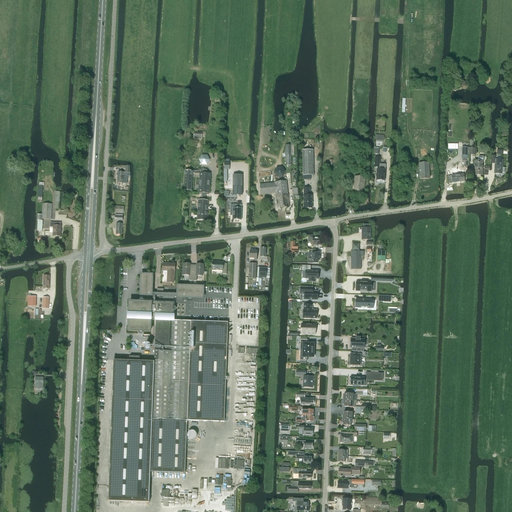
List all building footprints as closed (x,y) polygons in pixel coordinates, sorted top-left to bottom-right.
[(463,80),(457,83),(460,89),(466,86),(463,80)] [(294,145),(286,145),(286,166),(291,166),(291,155),(294,155),(294,145)] [(313,150),(302,150),(303,176),(307,176),(313,176),(313,150)] [(210,160),(207,155),(202,155),(199,160),(201,165),(207,165),(210,160)] [(495,164),(494,174),(501,174),(502,173),(504,173),(505,168),(502,168),(502,160),(495,160),(495,156),(492,156),(492,164),(495,164)] [(474,161),(474,175),(482,175),(482,161),(482,160),(483,160),(484,160),(484,159),(484,157),(483,157),(479,157),(478,157),(478,159),(478,160),(479,160),(479,161),(474,161)] [(377,167),(377,169),(376,180),(384,181),(386,165),(380,164),(380,158),(375,158),(374,167),(377,167)] [(429,179),(429,163),(419,164),(419,180),(429,179)] [(195,171),(195,174),(200,174),(199,186),(199,190),(198,193),(202,193),(201,201),(198,200),(197,220),(207,221),(208,201),(205,201),(206,193),(209,193),(210,174),(207,174),(207,170),(201,170),(201,171),(195,171)] [(192,173),(195,174),(195,171),(192,172),(193,171),(185,171),(184,190),(191,191),(192,173)] [(449,182),(452,182),(452,183),(456,182),(459,182),(464,182),(463,174),(451,176),(452,177),(448,177),(449,182)] [(242,195),(242,175),(233,175),(233,195),(242,195)] [(364,177),(355,177),(354,193),(363,194),(364,177)] [(275,183),(260,185),(261,195),(276,193),(277,209),(289,207),(286,181),(284,182),(278,182),(274,183),(275,183)] [(303,194),(304,208),(313,208),(312,194),(311,194),(310,188),(304,188),(304,194),(303,194)] [(42,219),(51,220),(52,204),(42,204),(42,219)] [(230,205),(230,216),(234,216),(234,220),(241,220),(242,208),(241,208),(241,205),(230,205)] [(60,237),(61,226),(61,223),(57,223),(50,223),(50,227),(53,227),(53,236),(60,237)] [(361,235),(361,240),(370,240),(370,228),(369,228),(370,225),(363,225),(363,228),(362,228),(362,235),(361,235)] [(308,236),(308,243),(312,243),(312,246),(318,247),(318,245),(320,245),(320,239),(312,239),(312,236),(309,236),(308,236)] [(360,257),(364,257),(364,252),(360,252),(351,251),(351,257),(351,269),(361,270),(361,257),(360,257)] [(377,251),(377,261),(385,261),(386,251),(385,251),(384,251),(379,251),(377,251)] [(308,259),(308,264),(317,264),(317,261),(319,261),(319,254),(317,254),(317,253),(311,253),(311,259),(308,259)] [(212,270),(222,271),(222,274),(226,274),(227,264),(223,264),(223,262),(212,262),(212,270)] [(175,264),(163,264),(163,271),(168,271),(167,283),(174,283),(174,271),(175,271),(175,264)] [(183,264),(183,275),(189,275),(189,281),(193,281),(193,266),(190,265),(190,264),(183,264)] [(193,266),(193,281),(197,281),(197,276),(203,276),(203,265),(197,265),(197,266),(193,266)] [(259,268),(259,278),(266,278),(267,268),(259,268)] [(305,271),(305,279),(308,279),(308,282),(315,282),(315,280),(319,280),(319,271),(305,271)] [(139,283),(139,286),(141,286),(141,295),(152,296),(153,275),(141,274),(141,284),(139,283)] [(356,281),(356,291),(371,292),(372,282),(356,281)] [(157,294),(157,296),(163,297),(163,296),(177,297),(189,298),(189,299),(191,299),(191,298),(203,298),(203,287),(178,286),(177,293),(164,292),(157,292),(157,294)] [(300,287),(300,295),(304,295),(304,300),(318,300),(318,291),(313,291),(313,287),(300,287)] [(372,307),(372,300),(356,299),(355,309),(368,309),(368,307),(372,307)] [(129,319),(128,331),(140,331),(140,332),(142,333),(142,331),(150,332),(151,320),(156,320),(150,472),(185,473),(187,420),(224,422),(228,322),(172,320),(171,320),(171,319),(172,319),(172,318),(172,317),(171,317),(171,315),(173,316),(173,315),(173,310),(174,310),(174,311),(175,308),(174,308),(173,308),(173,303),(162,303),(160,303),(156,303),(151,303),(151,302),(143,302),(143,301),(141,301),(141,302),(129,302),(129,313),(129,314),(130,314),(130,319),(128,318),(128,319),(129,319)] [(303,318),(303,319),(311,319),(317,319),(317,310),(312,310),(312,305),(304,304),(304,309),(303,309),(303,318)] [(301,323),(301,335),(315,336),(316,324),(301,323)] [(351,339),(350,348),(352,348),(352,351),(363,352),(364,348),(364,346),(366,346),(366,340),(365,340),(365,339),(351,339)] [(314,351),(314,344),(307,343),(307,340),(300,340),(300,350),(306,350),(314,351)] [(314,358),(314,351),(306,350),(300,350),(299,361),(306,361),(306,357),(314,358)] [(365,356),(365,352),(355,352),(355,355),(350,354),(350,365),(360,366),(360,356),(365,356)] [(110,469),(108,501),(149,503),(149,502),(150,472),(154,362),(114,360),(113,392),(113,397),(112,397),(111,428),(112,428),(112,433),(111,433),(110,465),(111,465),(110,469)] [(306,371),(296,371),(296,376),(302,376),(302,375),(304,375),(303,388),(312,388),(313,377),(306,377),(306,371)] [(350,377),(350,386),(352,386),(352,387),(356,387),(356,386),(364,386),(365,381),(378,381),(379,373),(366,372),(366,378),(350,377)] [(35,377),(35,389),(43,389),(43,377),(35,377)] [(304,426),(299,426),(299,430),(304,430),(304,435),(312,436),(313,429),(304,429),(304,426)] [(344,444),(348,444),(348,443),(353,443),(353,437),(357,437),(357,433),(343,433),(342,436),(341,436),(340,443),(344,443),(344,444)] [(295,446),(304,446),(304,449),(312,449),(312,443),(304,443),(304,441),(295,441),(295,446)] [(296,459),(299,459),(302,459),(302,463),(311,463),(312,457),(307,457),(307,456),(304,456),(304,452),(288,452),(288,456),(296,456),(296,459)] [(351,470),(339,469),(338,476),(341,476),(341,477),(342,477),(342,476),(350,477),(351,474),(360,475),(360,468),(356,467),(356,471),(351,470)] [(299,474),(299,478),(311,478),(311,472),(303,472),(301,472),(301,469),(293,469),(293,474),(299,474)] [(338,481),(338,489),(348,489),(348,488),(353,488),(353,484),(352,484),(352,480),(348,480),(348,481),(338,481)] [(292,487),(288,487),(288,493),(298,493),(298,489),(310,489),(311,488),(311,485),(311,484),(302,484),(302,485),(298,485),(298,482),(292,482),(292,485),(291,485),(291,486),(292,486),(292,487)] [(296,511),(300,511),(299,511),(302,511),(303,511),(308,511),(308,503),(309,503),(309,502),(301,502),(301,499),(292,498),(292,502),(295,502),(294,508),(293,508),(292,511),(296,511)] [(342,503),(342,506),(343,506),(343,510),(351,510),(351,504),(355,504),(355,499),(355,498),(351,498),(351,499),(342,499),(342,503)]
